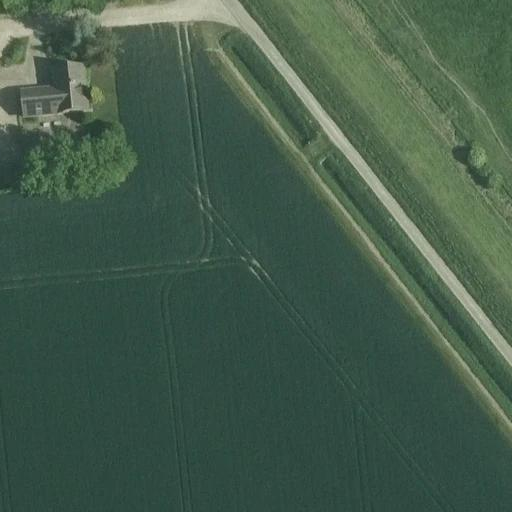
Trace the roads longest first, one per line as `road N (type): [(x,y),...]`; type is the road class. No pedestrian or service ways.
road 1 (unclassified): [(511,363),(226,0)]
road 2 (track): [(279,0),(511,292)]
